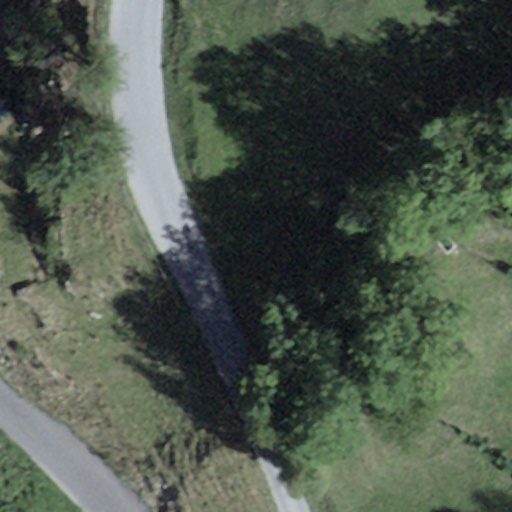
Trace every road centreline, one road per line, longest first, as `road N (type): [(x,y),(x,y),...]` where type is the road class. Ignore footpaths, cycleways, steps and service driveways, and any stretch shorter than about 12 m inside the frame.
road 1 (residential): [(300,511),(153,190),(132,52),(145,0)]
road 2 (residential): [(0,388),(128,511)]
